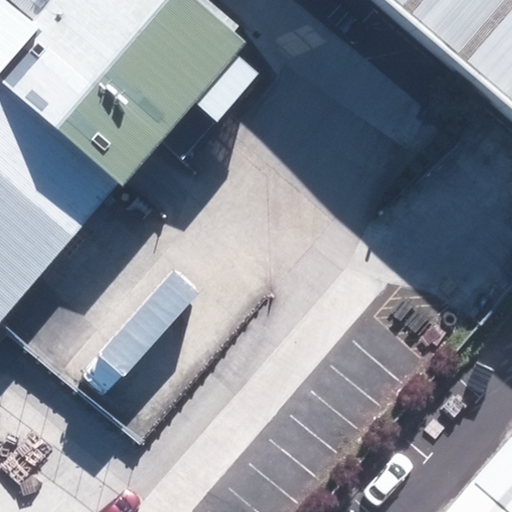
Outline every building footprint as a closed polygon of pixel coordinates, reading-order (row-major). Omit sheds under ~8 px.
[(0,0),(0,376),(261,80),(169,0),(0,0)] [(511,0),(388,0),(511,107),(511,0)] [(211,346),(186,324),(133,384),(158,406),(211,346)] [(511,511),(511,422),(462,479),(500,511),(511,511)] [(500,511),(462,479),(433,511),(500,511)]
